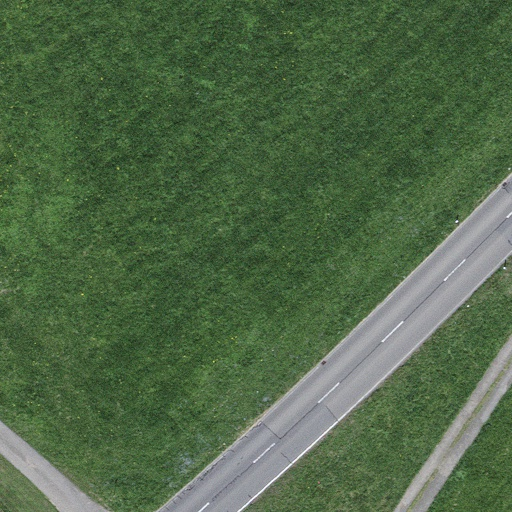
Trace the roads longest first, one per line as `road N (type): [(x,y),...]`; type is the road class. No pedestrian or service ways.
road 1 (secondary): [(199,511),(511,211)]
road 2 (track): [(406,511),(511,356)]
